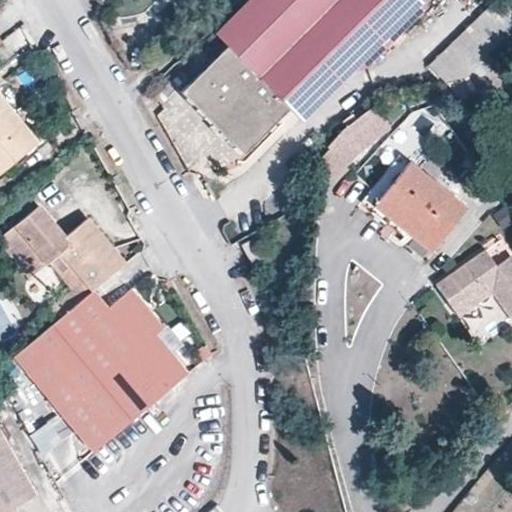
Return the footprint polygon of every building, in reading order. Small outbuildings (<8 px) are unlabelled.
[(426,5),(420,0),(245,0),(213,33),(225,46),(180,91),(241,152),(287,109),(300,122),(350,72),(364,67),(426,5)] [(488,67),(511,43),(511,11),(500,0),(484,0),(425,60),(444,79),(488,67)] [(0,171),(37,142),(0,97),(0,171)] [(389,129),(372,107),(343,128),(327,145),(330,148),(315,163),(330,180),(360,151),(389,129)] [(372,206),(407,161),(408,160),(399,152),(360,201),(370,208),(372,206)] [(427,251),(463,206),(407,161),(372,206),(427,251)] [(92,290),(125,262),(87,218),(65,235),(38,205),(0,236),(0,243),(28,278),(49,262),(58,255),(89,292),(92,290)] [(262,258),(252,238),(240,245),(251,264),(262,258)] [(433,286),(449,308),(483,284),(489,292),(510,321),(511,319),(511,264),(495,241),(433,286)] [(58,255),(49,262),(70,291),(43,313),(52,324),(89,292),(58,255)] [(174,290),(169,282),(162,285),(166,294),(174,290)] [(483,284),(449,308),(454,316),(489,292),(483,284)] [(108,307),(92,290),(89,292),(52,324),(13,356),(92,452),(187,374),(156,336),(162,330),(130,290),(108,307)] [(210,355),(204,344),(194,350),(201,363),(210,355)] [(66,443),(50,423),(30,439),(43,461),(66,443)] [(0,511),(5,511),(35,496),(0,433),(0,511)]
